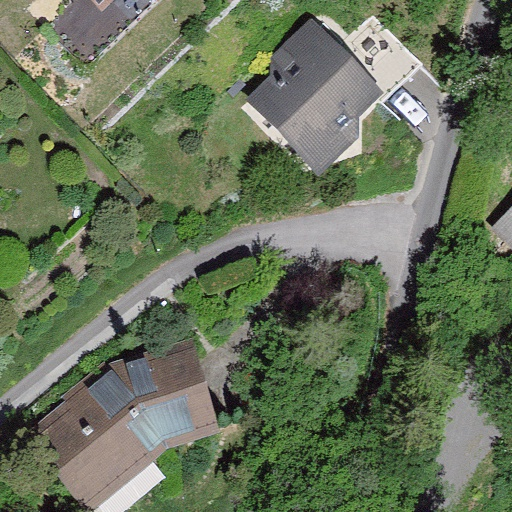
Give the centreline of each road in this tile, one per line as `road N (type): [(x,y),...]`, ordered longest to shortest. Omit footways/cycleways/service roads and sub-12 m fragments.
road 1 (residential): [(418,240),(300,244),(191,274),(0,420)]
road 2 (residential): [(418,240),(355,511)]
road 3 (residential): [(493,0),(418,240)]
